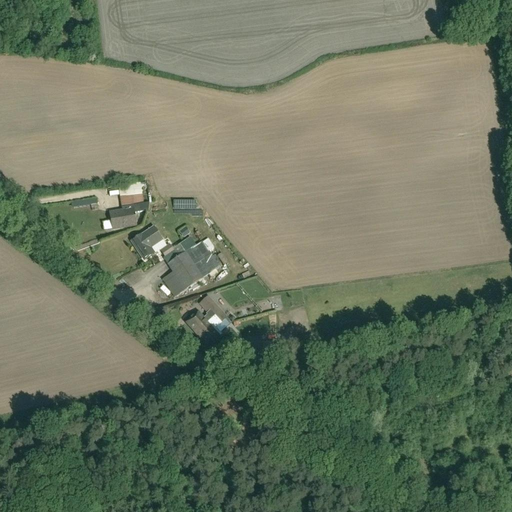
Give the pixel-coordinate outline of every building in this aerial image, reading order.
[(117,194),(118,203),(141,199),(140,190),(117,194)] [(137,226),(134,213),(150,211),(149,204),(133,206),(133,209),(110,213),(113,230),(137,226)] [(101,228),(109,226),(108,218),(99,219),(101,228)] [(177,226),(183,233),(189,227),(183,221),(177,226)] [(153,227),(131,242),(144,261),(154,254),(151,248),(162,240),(153,227)] [(219,268),(209,252),(202,242),(185,253),(185,254),(168,266),(173,273),(162,280),(174,298),(219,268)] [(169,245),(160,251),(166,259),(175,253),(169,245)] [(195,333),(221,311),(217,307),(226,307),(222,302),(213,302),(208,297),(199,305),(207,314),(206,315),(207,316),(204,318),(198,311),(186,322),(195,333)] [(222,325),(220,323),(226,318),(221,311),(195,333),(207,347),(222,334),(218,329),(222,325)] [(289,345),(281,345),(281,343),(264,344),(264,346),(258,346),(258,360),(260,360),(260,363),(281,362),(281,361),(289,361),(289,345)]
